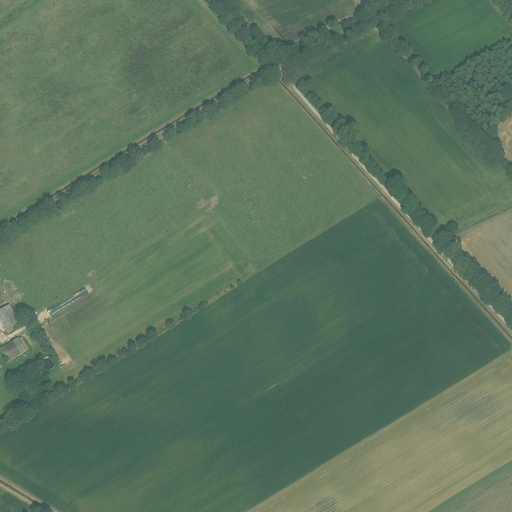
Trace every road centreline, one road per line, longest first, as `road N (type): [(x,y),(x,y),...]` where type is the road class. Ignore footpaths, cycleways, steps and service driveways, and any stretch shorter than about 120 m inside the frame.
road 1 (unclassified): [(0,232),(276,69),(415,0)]
road 2 (track): [(511,329),(215,0)]
